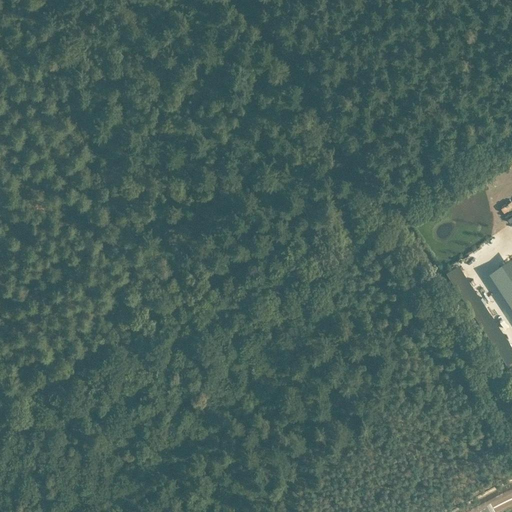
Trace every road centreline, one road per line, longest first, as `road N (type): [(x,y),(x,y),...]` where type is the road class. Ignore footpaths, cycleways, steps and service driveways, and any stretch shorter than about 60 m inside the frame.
road 1 (track): [(372,189),(511,405)]
road 2 (track): [(246,0),(365,177)]
